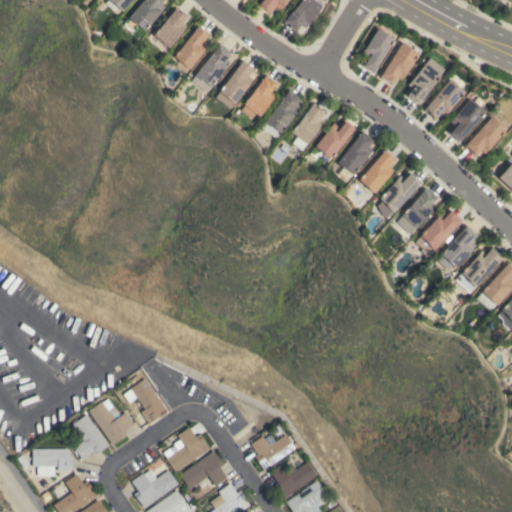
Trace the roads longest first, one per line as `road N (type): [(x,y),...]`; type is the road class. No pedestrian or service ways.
road 1 (residential): [(209,0),(291,60),(378,108),(511,228)]
road 2 (residential): [(148,440),(185,414),(206,416),(274,511)]
road 3 (tertiary): [(384,0),(511,64)]
